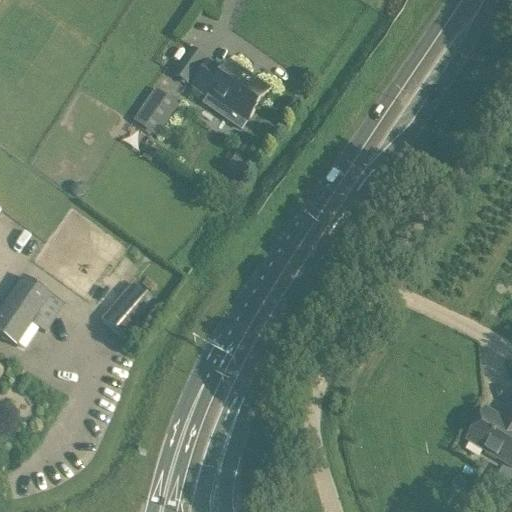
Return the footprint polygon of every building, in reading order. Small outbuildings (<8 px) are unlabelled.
[(205,60),(192,50),(174,75),(188,84),(205,60)] [(223,73),(210,63),(193,88),(207,98),(203,104),(242,131),(269,92),(229,64),(223,73)] [(156,92),(135,122),(153,135),(174,105),(156,92)] [(63,306),(22,279),(0,311),(0,337),(15,348),(23,353),(38,330),(45,334),(63,306)] [(157,309),(132,287),(101,322),(127,344),(157,309)] [(468,441),(511,467),(511,405),(503,421),(487,411),(468,441)]
